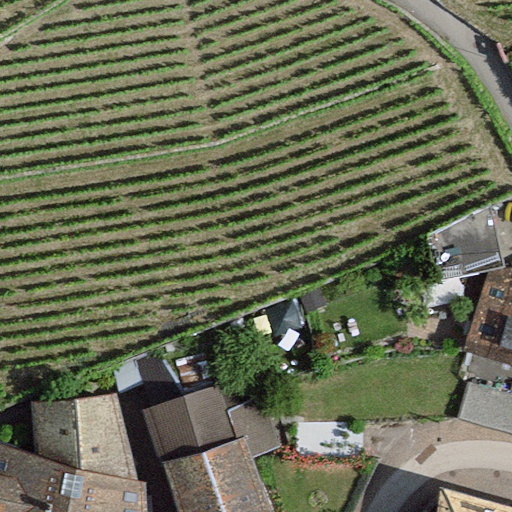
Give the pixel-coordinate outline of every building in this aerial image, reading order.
[(511,264),(491,267),(468,351),(511,365),(511,264)] [(228,429),(215,389),(150,411),(163,450),(228,429)] [(119,458),(119,397),(34,398),(35,459),(119,458)] [(262,511),(241,440),(168,462),(182,511),(262,511)] [(0,511),(138,511),(144,480),(0,453),(0,511)] [(511,511),(511,509),(438,488),(438,511),(511,511)]
